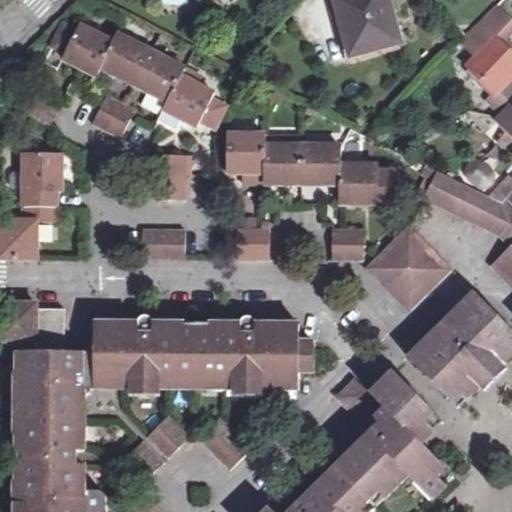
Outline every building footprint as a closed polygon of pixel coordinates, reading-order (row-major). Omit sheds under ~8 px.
[(389,0),(338,0),(353,54),(400,42),(389,0)] [(479,30),(469,39),(484,54),(477,61),(469,69),(496,96),(509,83),(511,80),(511,55),(497,41),(511,26),(511,22),(499,10),(479,30)] [(67,25),(55,47),(69,55),(66,61),(99,77),(103,69),(117,44),(84,27),(81,32),(67,25)] [(117,44),(103,69),(137,87),(154,53),(121,36),(117,44)] [(484,54),(469,39),(463,46),(477,61),(484,54)] [(154,53),(137,87),(171,104),(185,79),(189,71),(154,53)] [(185,79),(171,104),(168,112),(184,121),(202,130),(204,124),(219,131),(230,110),(215,102),(218,97),(185,79)] [(511,85),(509,83),(496,96),(490,103),(504,118),(511,110),(511,85)] [(123,140),(138,111),(110,97),(95,126),(123,140)] [(60,114),(30,99),(23,112),(53,128),(60,114)] [(511,110),(504,118),(499,124),(511,136),(511,110)] [(184,121),(168,112),(162,123),(179,131),(184,121)] [(228,137),(227,172),(242,173),(245,173),(244,175),(242,175),(241,187),(264,188),(264,183),(264,173),(265,146),(265,137),(228,137)] [(265,146),(264,173),(264,183),(303,184),(304,148),(304,137),(282,137),(282,147),(265,146)] [(282,147),(282,137),(265,137),(265,146),(282,147)] [(304,148),(303,184),(342,185),(342,168),(343,149),(304,148)] [(25,208),(58,209),(58,194),(62,194),(63,156),(26,155),(26,174),(25,190),(25,208)] [(186,202),(187,157),(156,157),(155,201),(186,202)] [(342,168),(342,185),(341,204),(379,205),(379,199),(395,200),(395,186),(404,187),(405,173),(396,168),(380,168),(380,169),(342,168)] [(14,190),(25,190),(26,174),(14,174),(11,178),(11,187),(14,190)] [(437,174),(424,201),(501,240),(511,250),(491,269),(511,289),(511,205),(508,201),(503,207),(437,174)] [(511,196),(511,185),(502,196),(508,201),(511,196)] [(395,186),(395,200),(404,200),(404,187),(395,186)] [(12,260),(38,260),(39,224),(57,224),(58,209),(25,208),(25,223),(5,223),(5,239),(1,240),(0,251),(12,260)] [(409,314),(453,271),(410,229),(368,272),(409,314)] [(270,262),(271,230),(239,230),(238,262),(270,262)] [(364,263),(364,231),(332,231),(333,263),(364,263)] [(143,261),(185,261),(186,232),(143,232),(143,261)] [(450,402),(459,392),(467,401),(480,389),(502,366),(511,356),(511,349),(507,345),(511,340),(511,333),(476,297),(410,361),(450,402)] [(23,306),(10,305),(1,306),(0,316),(0,343),(38,343),(37,355),(25,355),(24,369),(65,369),(65,355),(66,311),(32,311),(24,310),(23,306)] [(95,355),(95,379),(108,379),(112,383),(123,384),(123,390),(137,390),(137,385),(150,386),(154,390),(168,390),(169,384),(179,384),(185,379),(197,379),(210,379),(216,384),(227,385),(227,391),(242,391),(245,386),(258,387),(258,391),(272,391),(273,381),(299,381),(300,373),(314,373),(315,344),(301,344),(300,327),(258,327),(257,322),(249,319),(242,326),(242,334),(227,334),(227,327),(170,327),(169,333),(154,333),(155,326),(147,319),(138,326),(125,325),(125,312),(96,311),(95,355)] [(242,334),(242,326),(227,327),(227,334),(242,334)] [(91,380),(95,379),(95,355),(81,355),(65,355),(65,369),(24,369),(25,355),(21,355),(20,390),(62,390),(63,376),(85,375),(85,380),(91,380)] [(62,390),(20,390),(20,407),(29,407),(32,412),(31,420),(31,431),(28,434),(20,434),(20,483),(27,483),(31,487),(31,498),(84,499),(84,493),(84,468),(77,467),(77,454),(85,454),(85,403),(85,380),(85,375),(63,376),(62,390)] [(362,511),(360,510),(369,502),(377,494),(385,501),(408,478),(432,502),(447,487),(437,477),(446,469),(421,446),(434,434),(430,430),(426,426),(436,417),(395,376),(373,398),(356,381),(337,400),(368,431),(378,421),(383,426),(369,439),(338,470),(307,501),(295,511),(272,511),(271,511),(362,511)] [(85,380),(85,403),(97,390),(123,390),(123,384),(112,383),(108,379),(95,379),(91,380),(85,380)] [(169,384),(168,390),(197,391),(197,379),(185,379),(179,384),(169,384)] [(197,379),(197,391),(227,391),(227,385),(216,384),(210,379),(197,379)] [(450,402),(458,411),(467,401),(459,392),(450,402)] [(29,407),(20,407),(20,420),(31,420),(32,412),(29,407)] [(430,430),(434,434),(443,424),(436,417),(426,426),(430,430)] [(169,419),(148,440),(169,461),(190,440),(169,419)] [(31,431),(31,420),(20,420),(20,434),(28,434),(31,431)] [(230,473),(252,452),(221,421),(200,442),(230,473)] [(142,446),(122,465),(144,486),(164,467),(142,446)] [(437,477),(447,487),(456,479),(446,469),(437,477)] [(27,483),(20,483),(20,498),(31,498),(31,487),(27,483)] [(20,498),(16,498),(15,511),(106,511),(107,510),(107,504),(105,500),(100,494),(84,493),(84,499),(31,498),(20,498)] [(369,502),(376,509),(385,501),(377,494),(369,502)] [(159,511),(144,496),(128,511),(127,511),(159,511)] [(360,510),(362,511),(373,511),(376,509),(369,502),(360,510)]
